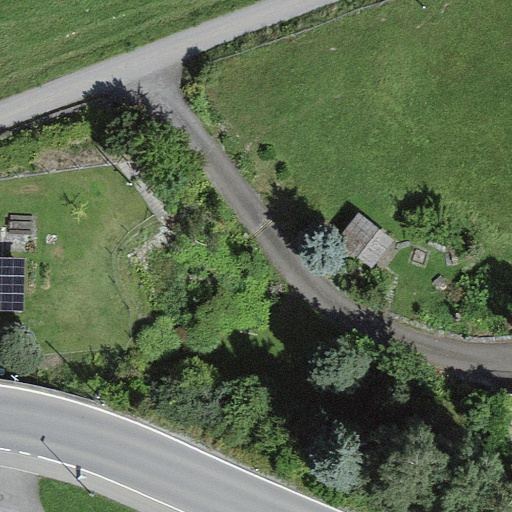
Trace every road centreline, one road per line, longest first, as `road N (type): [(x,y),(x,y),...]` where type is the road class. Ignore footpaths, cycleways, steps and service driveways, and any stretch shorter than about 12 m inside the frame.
road 1 (track): [(0,116),(310,0)]
road 2 (tertiary): [(0,417),(48,425),(259,511)]
